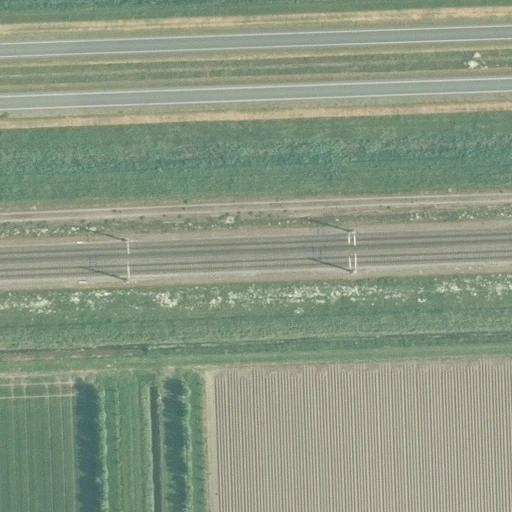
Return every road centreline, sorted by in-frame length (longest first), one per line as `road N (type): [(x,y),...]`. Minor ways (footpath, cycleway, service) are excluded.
road 1 (trunk): [(0,106),(511,86)]
road 2 (track): [(0,220),(511,200)]
road 3 (trunk): [(511,35),(0,54)]
